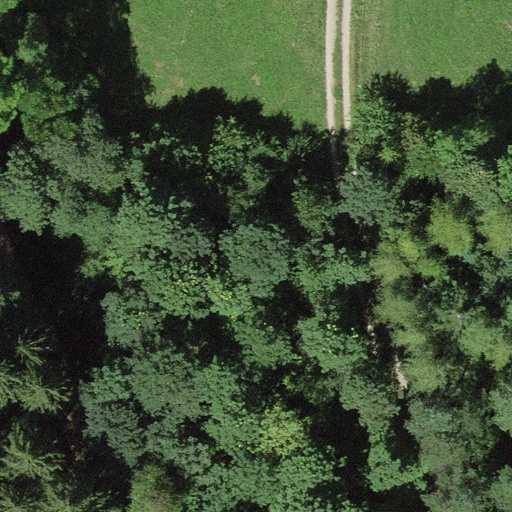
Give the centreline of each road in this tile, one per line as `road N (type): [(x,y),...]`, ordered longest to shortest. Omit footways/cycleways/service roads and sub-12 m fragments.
road 1 (track): [(330,0),(328,133),(356,285),(434,511)]
road 2 (track): [(94,511),(0,286)]
